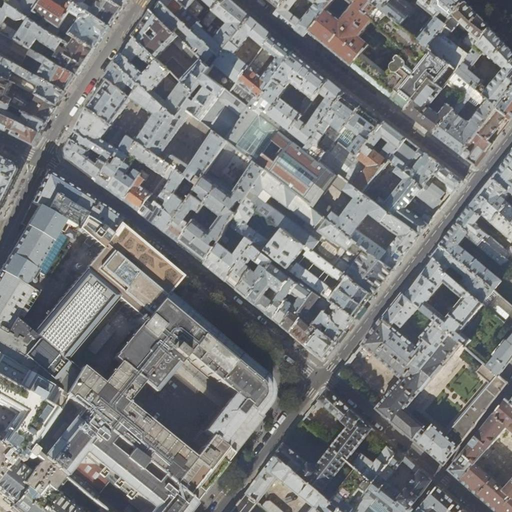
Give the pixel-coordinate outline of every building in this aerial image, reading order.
[(17,0),(4,0),(3,2),(7,5),(29,19),(34,12),(42,0),(23,0),(22,3),(17,0)] [(112,24),(123,9),(108,0),(73,0),(70,5),(68,4),(65,10),(50,0),(42,0),(34,12),(59,28),(60,25),(64,21),(73,6),(110,27),(112,24)] [(129,0),(108,0),(123,9),(129,0)] [(156,0),(156,1),(150,11),(187,45),(202,58),(207,63),(216,53),(192,31),(176,16),(157,0),(156,0)] [(157,0),(176,16),(184,7),(176,0),(157,0)] [(176,0),(184,7),(176,16),(192,31),(199,22),(201,22),(197,18),(198,17),(198,16),(204,8),(195,0),(202,0),(213,9),(219,2),(218,1),(219,0),(176,0)] [(216,53),(220,57),(251,17),(238,6),(230,0),(219,0),(218,1),(219,2),(213,9),(203,22),(201,22),(199,22),(192,31),(216,53)] [(285,0),(279,8),(274,14),(285,22),(305,36),(308,32),(334,0),(285,0)] [(308,32),(333,52),(357,71),(380,89),(405,110),(430,79),(442,89),(443,89),(447,83),(455,73),(456,71),(428,48),(401,26),(374,4),(369,0),(345,0),(352,5),(339,22),(325,10),(308,32)] [(376,0),(374,4),(401,26),(415,8),(404,0),(376,0)] [(462,0),(421,0),(415,8),(401,26),(428,48),(446,25),(442,22),(446,17),(450,20),(464,2),(462,0)] [(29,19),(7,5),(3,2),(1,6),(0,6),(0,32),(31,50),(37,40),(56,51),(59,47),(63,41),(29,19)] [(428,48),(456,71),(489,28),(477,15),(464,2),(450,20),(446,25),(428,48)] [(100,40),(110,27),(73,6),(64,21),(67,23),(71,17),(70,17),(71,14),(79,18),(79,19),(80,20),(79,22),(71,32),(60,25),(59,28),(75,39),(94,50),(100,40)] [(141,23),(132,36),(156,59),(173,41),(182,50),(187,45),(150,11),(150,10),(141,23)] [(260,25),(251,17),(220,57),(212,68),(206,76),(206,77),(207,78),(210,78),(229,93),(273,35),(272,34),(271,35),(260,25)] [(506,96),(511,88),(511,52),(510,50),(489,28),(456,71),(455,73),(472,88),(496,108),(503,100),(506,96)] [(67,88),(76,75),(58,65),(31,50),(0,32),(0,56),(6,59),(20,67),(25,58),(30,61),(32,61),(34,60),(34,59),(44,65),(37,76),(65,91),(67,88)] [(248,107),(253,110),(294,53),(282,42),(273,35),(229,93),(248,107)] [(161,63),(156,59),(132,36),(123,49),(115,63),(139,86),(176,119),(184,109),(194,95),(181,83),(179,86),(168,76),(171,73),(161,63)] [(78,73),(94,50),(75,39),(71,46),(63,41),(59,47),(56,51),(54,55),(62,60),(58,65),(76,75),(78,73)] [(299,120),(319,93),(329,80),(312,67),(294,53),(253,110),(248,107),(223,139),(227,142),(256,163),(280,131),(287,137),(299,120)] [(165,59),(161,63),(171,73),(181,83),(194,95),(184,109),(223,139),(248,107),(229,93),(210,78),(207,78),(206,77),(206,76),(212,68),(207,63),(202,58),(190,72),(173,57),(168,62),(165,59)] [(57,103),(65,91),(37,76),(20,67),(6,59),(0,71),(0,76),(13,84),(29,91),(33,94),(36,90),(35,89),(34,87),(12,75),(13,72),(37,85),(39,88),(35,95),(56,105),(57,103)] [(104,78),(107,80),(130,98),(139,86),(115,63),(113,64),(104,78)] [(447,83),(464,97),(472,88),(455,73),(447,83)] [(51,114),(56,105),(35,95),(33,94),(29,91),(26,97),(33,101),(31,105),(17,98),(16,100),(13,98),(13,100),(7,97),(13,84),(0,76),(0,100),(1,101),(46,122),(51,114)] [(417,123),(433,134),(455,107),(449,101),(439,114),(429,106),(443,89),(442,89),(430,79),(405,110),(403,112),(417,123)] [(176,119),(139,86),(130,98),(107,80),(104,84),(87,108),(112,126),(115,128),(136,143),(160,158),(179,129),(182,131),(187,124),(206,137),(197,151),(196,151),(193,156),(196,157),(193,162),(172,148),(167,155),(168,156),(165,161),(171,166),(177,171),(192,182),(195,176),(201,180),(205,174),(208,170),(227,142),(223,139),(184,109),(176,119)] [(344,93),(329,80),(319,93),(327,99),(320,108),(314,116),(307,126),(299,120),(287,137),(319,161),(326,152),(327,153),(328,151),(362,105),(353,98),(346,93),(345,93),(344,93)] [(446,145),(460,155),(477,134),(496,110),(496,108),(472,88),(464,97),(461,100),(465,104),(468,100),(476,106),(479,104),(483,105),(480,109),(478,108),(467,122),(457,115),(461,110),(456,106),(455,107),(433,134),(446,145)] [(511,88),(506,96),(508,98),(509,97),(511,99),(508,103),(503,100),(496,108),(496,110),(509,122),(511,117),(511,88)] [(40,132),(46,122),(1,101),(0,105),(0,115),(12,120),(40,134),(40,132)] [(373,113),(362,105),(328,151),(331,154),(339,143),(356,157),(384,122),(373,113)] [(77,127),(75,132),(86,139),(87,139),(114,156),(124,162),(136,143),(115,128),(115,129),(106,142),(102,140),(111,126),(112,127),(112,126),(87,108),(77,127)] [(493,143),(509,122),(496,110),(477,134),(487,142),(488,141),(492,144),(493,143)] [(0,130),(3,132),(5,133),(12,120),(0,115),(0,130)] [(34,146),(40,134),(12,120),(5,133),(9,135),(32,146),(33,146),(34,146)] [(319,161),(363,193),(406,138),(396,131),(384,122),(356,157),(339,143),(331,154),(328,151),(327,153),(326,152),(319,161)] [(381,258),(380,260),(393,271),(405,255),(420,236),(363,193),(319,161),(287,137),(280,131),(256,163),(265,170),(372,255),(374,253),(381,258)] [(74,133),(71,140),(89,152),(93,155),(108,165),(114,156),(87,139),(86,139),(75,132),(74,133)] [(473,164),(475,166),(492,144),(488,141),(487,142),(477,134),(460,155),(466,159),(473,164)] [(447,170),(406,138),(363,193),(420,236),(434,218),(430,215),(429,217),(425,215),(421,220),(406,208),(416,195),(433,208),(438,205),(441,201),(440,199),(445,193),(432,183),(431,184),(427,181),(433,173),(447,183),(446,184),(449,193),(448,194),(451,197),(463,181),(447,170)] [(67,158),(98,181),(108,165),(93,155),(90,159),(87,156),(89,152),(71,140),(70,142),(65,151),(67,158)] [(198,200),(205,205),(179,243),(191,252),(206,262),(228,225),(246,198),(265,170),(256,163),(227,142),(208,170),(219,177),(215,182),(205,174),(201,180),(197,186),(195,190),(201,195),(198,200)] [(134,170),(141,174),(124,202),(126,203),(140,213),(171,166),(165,161),(160,158),(136,143),(124,162),(131,167),(134,170)] [(511,152),(502,165),(492,178),(510,193),(511,195),(511,152)] [(0,203),(2,204),(13,182),(19,170),(17,163),(0,155),(0,203)] [(106,189),(107,190),(124,162),(114,156),(108,165),(98,181),(96,183),(106,189)] [(116,196),(124,202),(141,174),(134,170),(133,171),(134,172),(130,177),(126,174),(127,172),(128,173),(131,167),(124,162),(107,190),(116,196)] [(142,215),(156,226),(166,210),(156,203),(177,171),(171,166),(140,213),(142,215)] [(382,285),(393,271),(380,260),(372,255),(265,170),(246,198),(259,207),(256,210),(282,229),(372,295),(374,296),(382,285)] [(157,227),(166,234),(191,195),(195,190),(197,186),(192,182),(177,171),(156,203),(166,210),(156,226),(157,227)] [(46,172),(21,224),(23,226),(26,227),(46,192),(81,212),(86,215),(84,218),(111,235),(118,225),(120,223),(122,220),(102,206),(47,172),(46,172)] [(489,181),(486,186),(504,201),(510,193),(492,178),(489,181)] [(477,197),(469,207),(481,217),(490,225),(492,224),(500,213),(511,223),(511,207),(504,201),(486,186),(477,197)] [(1,269),(26,283),(31,274),(64,220),(73,227),(81,212),(46,192),(26,227),(22,234),(6,260),(4,264),(1,269)] [(179,243),(205,205),(198,200),(191,195),(166,234),(168,236),(178,243),(179,243)] [(334,304),(335,303),(354,318),(365,303),(372,295),(282,229),(268,245),(267,243),(268,241),(246,225),(256,210),(259,207),(246,198),(228,225),(254,243),(253,245),(262,254),(264,250),(275,259),(294,274),(334,304)] [(463,215),(456,223),(468,233),(471,230),(508,261),(511,264),(511,223),(500,213),(492,224),(511,240),(511,249),(510,247),(507,251),(481,230),(475,225),(481,217),(469,207),(463,215)] [(80,272),(116,302),(143,324),(166,296),(173,287),(181,278),(128,234),(118,225),(111,235),(84,218),(86,215),(81,212),(73,227),(100,249),(80,272)] [(471,230),(468,233),(456,223),(448,235),(439,245),(494,291),(501,282),(483,266),(490,257),(503,267),(508,261),(471,230)] [(228,225),(206,262),(204,264),(218,275),(227,282),(253,245),(254,243),(228,225)] [(228,283),(237,291),(262,254),(253,245),(227,282),(228,283)] [(430,257),(433,259),(442,267),(441,269),(449,276),(450,274),(447,271),(450,268),(453,268),(464,276),(465,280),(460,286),(482,304),(511,329),(511,306),(494,291),(439,245),(435,251),(430,257)] [(246,298),(247,299),(275,259),(264,250),(262,254),(237,291),(246,298)] [(294,274),(275,259),(247,299),(257,307),(266,314),(291,278),(294,274)] [(441,269),(442,267),(433,259),(418,278),(405,297),(423,313),(434,322),(460,344),(464,347),(470,339),(460,332),(482,304),(460,286),(449,276),(441,269)] [(0,332),(4,334),(13,319),(15,320),(17,319),(16,318),(18,316),(21,317),(38,290),(26,283),(1,269),(0,270),(0,332)] [(0,358),(8,363),(61,395),(76,372),(63,361),(116,302),(80,272),(30,332),(17,319),(15,320),(13,319),(4,334),(0,332),(0,358)] [(272,319),(274,320),(287,300),(284,297),(288,292),(291,294),(299,284),(291,278),(266,314),(272,319)] [(277,323),(282,327),(291,313),(295,317),(313,292),(300,282),(299,284),(291,294),(287,300),(274,320),(277,323)] [(289,333),(290,333),(300,320),(310,329),(313,326),(319,318),(317,316),(315,318),(308,312),(314,304),(324,311),(327,307),(330,304),(329,304),(313,292),(295,317),(291,313),(282,327),(289,333)] [(428,453),(443,466),(444,465),(506,384),(498,377),(486,366),(483,364),(476,373),(488,383),(447,432),(435,422),(429,429),(426,427),(427,425),(407,407),(421,390),(422,391),(442,367),(441,366),(460,344),(434,322),(420,338),(422,340),(416,347),(398,332),(411,316),(416,321),(423,313),(405,297),(402,294),(362,345),(402,379),(376,409),(410,438),(428,453)] [(222,343),(166,296),(143,324),(113,361),(118,365),(139,382),(153,393),(172,370),(175,373),(185,381),(208,399),(220,409),(203,432),(209,437),(231,455),(235,450),(244,439),(249,432),(260,418),(259,417),(266,408),(269,404),(272,399),(272,394),(272,388),(270,383),(267,379),(264,375),(229,346),(223,341),(222,343)] [(353,320),(354,318),(335,303),(334,304),(330,310),(329,311),(333,322),(345,331),(353,320)] [(308,347),(324,361),(335,346),(337,343),(336,342),(345,331),(333,322),(329,311),(330,310),(327,307),(324,311),(319,318),(313,326),(320,331),(308,347)] [(306,346),(308,347),(320,331),(313,326),(310,329),(300,320),(290,333),(306,346)] [(511,359),(511,358),(511,332),(486,366),(498,377),(511,359)] [(8,363),(0,358),(0,405),(15,414),(4,431),(7,434),(0,442),(0,445),(19,463),(25,456),(29,460),(34,452),(30,449),(56,412),(59,413),(66,401),(68,399),(61,395),(8,363)] [(78,369),(76,372),(61,395),(68,399),(66,401),(81,413),(192,505),(213,478),(227,460),(231,455),(209,437),(205,442),(202,446),(190,460),(136,416),(121,404),(132,391),(139,382),(118,365),(110,375),(100,387),(78,369)] [(347,427),(331,448),(373,484),(398,451),(388,442),(387,443),(389,444),(376,460),(377,461),(374,464),(355,450),(372,429),(382,438),(383,438),(363,421),(328,389),(315,406),(318,408),(320,408),(323,404),(342,421),(342,422),(347,427)] [(486,424),(455,462),(449,470),(475,493),(496,511),(511,511),(511,400),(511,403),(506,398),(486,424)] [(186,511),(192,505),(81,413),(42,459),(63,477),(68,471),(79,458),(83,453),(112,476),(151,508),(148,511),(186,511)] [(306,425),(302,422),(297,428),(283,446),(276,455),(342,511),(351,511),(373,484),(331,448),(306,425)] [(0,511),(0,492),(14,504),(12,507),(17,511),(77,511),(53,492),(64,478),(63,477),(42,459),(30,474),(19,464),(19,463),(0,445),(0,511)] [(351,511),(407,511),(432,481),(411,463),(398,451),(373,484),(351,511)] [(63,477),(64,478),(92,502),(105,486),(112,476),(83,453),(79,458),(68,471),(63,477)] [(253,484),(246,494),(258,503),(264,494),(265,494),(271,487),(270,486),(273,482),(276,484),(280,479),(314,507),(309,511),(342,511),(276,455),(260,476),(261,477),(258,481),(255,486),(253,484)] [(467,511),(460,506),(437,485),(417,511),(467,511)] [(250,511),(253,510),(255,511),(268,511),(262,507),(258,503),(246,494),(239,502),(240,503),(238,507),(234,511),(233,510),(232,511),(231,511),(250,511)] [(267,501),(262,507),(268,511),(283,511),(270,502),(267,501)]
